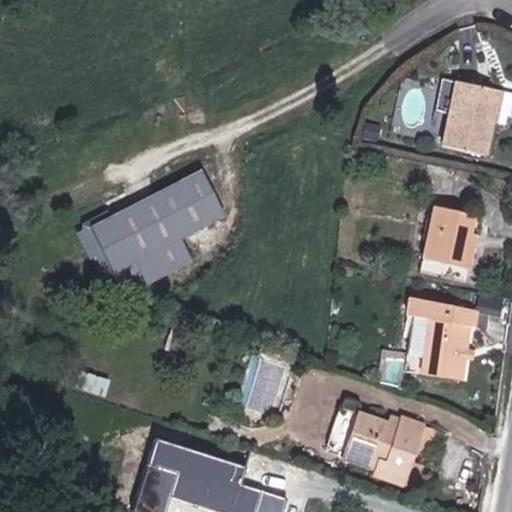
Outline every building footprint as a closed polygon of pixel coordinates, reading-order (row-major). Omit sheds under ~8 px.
[(502,93),(458,86),(446,154),(489,160),(496,123),(502,93)] [(511,116),(511,94),(502,93),(496,123),(510,126),(511,117),(511,116)] [(199,172),(89,226),(114,277),(134,267),(147,293),(197,268),(184,243),(225,223),(199,172)] [(480,219),(441,210),(429,265),(475,274),(480,255),(473,253),(476,240),(480,219)] [(410,327),(414,327),(410,376),(468,380),(472,329),(477,330),(478,314),(410,309),(410,327)] [(107,395),(74,385),(67,400),(101,411),(107,395)] [(408,462),(414,445),(421,424),(397,416),(393,428),(383,424),(338,410),(326,444),(345,456),(372,465),(369,475),(400,486),(408,462)] [(436,429),(421,424),(414,445),(429,450),(436,429)] [(247,467),(152,441),(131,511),(162,511),(166,499),(213,511),(281,511),(285,499),(241,487),(247,467)] [(424,467),(408,462),(400,486),(416,491),(424,467)]
